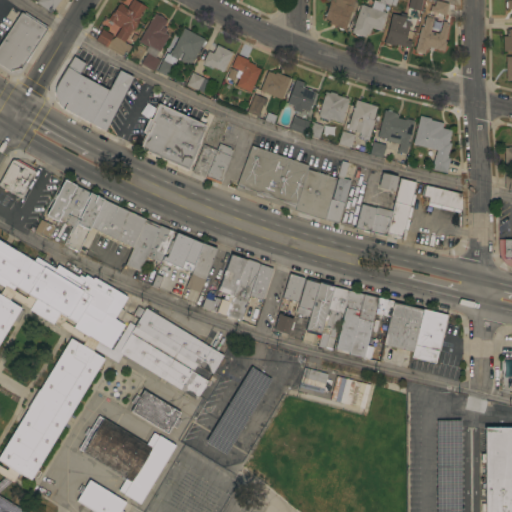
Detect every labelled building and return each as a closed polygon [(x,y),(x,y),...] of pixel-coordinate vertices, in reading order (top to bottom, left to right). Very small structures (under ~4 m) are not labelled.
[(59,0),(50,13),(36,2),(37,0),(59,0)] [(112,11),(113,12),(119,3),(120,4),(121,3),(123,5),(123,6),(127,8),(131,0),(133,0),(145,6),(138,19),(139,20),(133,31),(131,30),(124,42),(131,46),(124,57),(95,40),(102,29),(113,35),(109,41),(115,36),(120,27),(113,23),(111,25),(107,22),(109,20),(107,19),(112,11)] [(357,0),(352,12),(350,11),(343,29),(335,27),(335,26),(328,23),(329,20),(322,18),(329,0),(357,0)] [(408,0),(421,0),(419,10),(407,7),(408,0)] [(429,11),(431,5),(434,6),(435,0),(448,3),(445,15),(429,11)] [(371,28),(369,34),(366,33),(364,37),(351,33),(360,4),(386,13),(380,31),(371,28)] [(0,43),(21,12),(23,13),(25,11),(47,26),(25,63),(26,64),(22,71),(20,72),(18,74),(14,75),(10,75),(9,74),(0,68),(0,43)] [(154,13),(158,15),(159,14),(163,17),(163,18),(166,20),(163,27),(166,29),(164,32),(169,35),(165,42),(164,45),(163,44),(159,51),(148,45),(147,47),(138,41),(154,13)] [(390,14),(409,19),(404,39),(409,40),(408,47),(393,44),(393,45),(382,42),(390,14)] [(420,26),(422,27),(425,16),(429,17),(430,15),(434,16),(430,31),(438,33),(438,32),(439,32),(442,21),(446,22),(446,24),(448,25),(444,41),(446,41),(443,51),(428,47),(427,49),(425,49),(424,54),(422,53),(420,55),(416,54),(415,52),(414,51),(420,26)] [(204,39),(192,62),(190,61),(188,65),(169,55),(170,53),(169,53),(171,49),(172,50),(183,28),(204,39)] [(511,51),(503,51),(502,36),(507,36),(507,29),(511,29),(511,51)] [(232,52),(223,72),(213,67),(212,68),(210,67),(210,66),(202,62),(208,51),(213,53),(217,45),(232,52)] [(147,52),(160,60),(154,71),(140,64),(147,52)] [(236,54),(248,60),(247,61),(255,65),(254,66),(260,69),(250,92),(235,85),(239,77),(238,77),(239,74),(240,74),(241,72),(230,67),(236,54)] [(89,126),(62,111),(59,109),(57,106),(54,103),(52,96),(52,93),(52,89),(53,85),(55,82),(57,83),(73,56),(85,63),(78,74),(108,90),(89,126)] [(511,80),(511,56),(503,56),(503,80),(511,80)] [(162,59),(174,64),(168,76),(156,71),(162,59)] [(119,70),(132,77),(103,133),(89,126),(108,90),(119,70)] [(267,71),(274,74),(275,72),(290,78),(281,99),(264,92),(263,93),(261,92),(261,91),(259,90),(267,71)] [(191,72),(203,77),(202,80),(207,83),(203,91),(197,89),(197,90),(185,85),(191,72)] [(295,79),(303,82),(301,87),(315,92),(308,111),(301,109),(300,112),(292,109),(293,105),(286,103),(295,79)] [(328,119),(327,120),(319,117),(319,116),(317,116),(325,91),(329,93),(329,91),(336,93),(336,95),(348,99),(341,123),(328,119)] [(253,94),(266,99),(264,105),(262,104),(257,116),(246,112),(253,94)] [(355,100),(376,106),(372,120),(374,121),(367,140),(362,138),(363,134),(346,129),(355,100)] [(206,125),(202,134),(204,134),(202,138),(201,137),(199,142),(200,142),(194,156),(195,157),(192,164),(191,163),(188,170),(174,164),(174,165),(150,154),(150,153),(139,148),(145,134),(142,132),(148,118),(151,119),(154,112),(153,111),(157,104),(158,103),(206,125)] [(397,118),(405,120),(405,118),(413,120),(407,143),(409,143),(409,146),(407,145),(405,153),(397,151),(399,144),(386,140),(386,139),(377,136),(384,110),(395,113),(398,115),(397,118)] [(443,121),(442,128),(451,130),(448,142),(450,143),(447,157),(450,158),(446,172),(431,169),(434,154),(435,154),(436,150),(412,144),(419,115),(443,121)] [(309,122),(304,134),(288,128),(293,116),(309,122)] [(318,139),(306,134),(311,121),(323,125),(318,139)] [(354,135),(350,147),(337,143),(341,130),(354,135)] [(369,154),(372,141),(385,145),(382,158),(369,154)] [(219,143),(231,148),(230,149),(233,150),(219,183),(204,177),(216,150),(219,143)] [(204,177),(191,172),(203,144),(216,150),(204,177)] [(293,210),(235,189),(251,145),(308,165),(307,169),(293,210)] [(511,147),(502,147),(501,169),(511,168),(511,147)] [(0,179),(11,160),(12,159),(14,159),(16,159),(34,169),(34,171),(35,172),(35,174),(22,197),(21,198),(19,197),(0,186),(0,179)] [(331,199),(338,176),(336,176),(341,160),(347,162),(343,178),(350,180),(337,224),(324,220),(330,199),(331,199)] [(336,178),(330,199),(324,220),(293,210),(307,169),(336,178)] [(377,187),(381,172),(397,176),(394,191),(377,187)] [(399,178),(415,182),(412,194),(415,195),(413,205),(409,204),(409,207),(412,207),(409,217),(406,217),(406,218),(409,219),(407,230),(404,229),(403,230),(406,230),(403,240),(385,236),(391,211),(399,178)] [(57,221),(46,215),(53,199),(52,199),(54,194),(56,195),(64,179),(75,185),(58,218),(57,221)] [(73,225),(58,218),(75,185),(89,192),(74,222),(73,225)] [(461,210),(460,210),(459,212),(452,211),(453,208),(452,208),(452,211),(440,208),(440,205),(439,208),(427,205),(428,202),(427,202),(428,197),(422,195),(425,185),(461,193),(461,210)] [(88,230),(74,222),(89,192),(103,198),(90,227),(88,230)] [(90,227),(103,198),(144,219),(132,247),(90,227)] [(385,236),(355,228),(361,204),(375,208),(376,207),(391,211),(385,236)] [(40,219),(54,226),(48,237),(40,233),(40,232),(35,229),(40,219)] [(139,270),(125,264),(132,247),(144,219),(158,225),(146,255),(139,270)] [(158,225),(173,231),(161,260),(160,262),(146,255),(158,225)] [(178,266),(177,269),(173,267),(174,265),(170,263),(169,265),(165,264),(166,262),(161,260),(173,231),(202,243),(191,272),(178,266)] [(506,264),(504,262),(502,260),(501,258),(499,255),(499,252),(498,249),(498,242),(498,239),(511,239),(511,266),(509,265),(506,264)] [(30,480),(18,472),(12,482),(10,481),(0,490),(0,496),(25,511),(0,511),(0,480),(4,477),(0,474),(0,292),(4,287),(0,284),(0,240),(33,261),(36,257),(55,268),(57,265),(78,277),(79,274),(84,277),(85,275),(92,279),(94,277),(127,297),(114,318),(124,324),(109,348),(112,349),(128,322),(134,325),(145,308),(223,355),(196,399),(122,354),(117,362),(93,348),(92,350),(94,351),(93,352),(104,358),(30,480)] [(202,243),(216,248),(205,279),(190,274),(191,272),(202,243)] [(215,297),(225,301),(228,294),(217,290),(230,254),(245,259),(225,315),(210,310),(213,301),(215,297)] [(245,259),(259,264),(249,295),(245,305),(243,304),(242,307),(245,307),(240,321),(225,315),(245,259)] [(259,264),(272,268),(262,299),(249,295),(259,264)] [(289,273),(304,278),(296,302),(281,297),(289,273)] [(310,310),(308,310),(306,316),(303,315),(303,316),(300,315),(300,314),(294,312),(296,306),(304,279),(317,283),(310,310)] [(319,335),(303,331),(307,319),(310,310),(317,283),(318,280),(334,285),(333,286),(320,332),(319,335)] [(333,286),(347,290),(341,313),(339,312),(333,337),(334,338),(331,350),(324,348),(324,347),(317,346),(320,332),(333,286)] [(335,348),(343,313),(341,313),(347,290),(363,294),(349,352),(335,348)] [(363,294),(377,297),(374,312),(367,341),(371,342),(370,347),(366,346),(363,357),(348,354),(349,352),(363,294)] [(374,312),(377,297),(393,301),(389,316),(374,312)] [(210,310),(201,307),(204,298),(213,301),(210,310)] [(382,344),(389,316),(393,301),(423,309),(412,352),(382,344)] [(423,309),(447,315),(435,363),(411,357),(412,352),(423,309)] [(286,333),(272,330),(276,314),(291,318),(288,329),(286,333)] [(303,334),(288,329),(291,318),(292,315),(307,319),(303,331),(303,334)] [(302,367),(326,373),(320,397),(297,391),(295,391),(302,367)] [(369,384),(363,408),(329,399),(335,375),(369,384)] [(180,412),(176,418),(180,420),(175,428),(172,426),(167,434),(130,411),(134,404),(130,402),(135,394),(139,396),(143,390),(180,412)] [(139,503),(118,490),(124,480),(120,478),(121,476),(82,452),(82,451),(78,449),(86,435),(83,434),(87,427),(90,429),(98,415),(102,418),(103,418),(146,444),(153,432),(158,435),(175,445),(139,503)] [(511,511),(484,511),(484,427),(511,427),(511,511)] [(80,493),(76,491),(80,484),(84,487),(88,479),(125,502),(121,510),(124,511),(95,511),(76,500),(80,493)]
